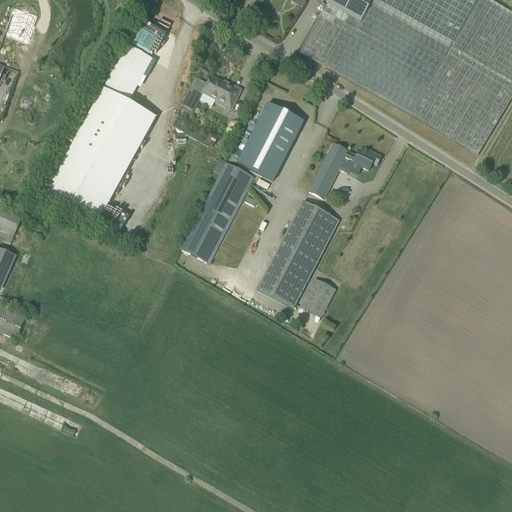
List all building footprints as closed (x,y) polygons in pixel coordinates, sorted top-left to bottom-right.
[(327,0),(325,3),(327,4),(299,54),(477,156),(511,97),(511,14),(487,0),(327,0)] [(13,10),(4,36),(5,36),(28,44),(37,18),(13,10)] [(148,59),(127,47),(44,196),(97,225),(154,119),(124,102),(148,59)] [(210,79),(207,85),(194,79),(180,107),(193,113),(199,103),(211,109),(215,101),(217,102),(218,100),(226,105),(224,108),(230,111),(240,92),(225,84),(224,86),(210,79)] [(267,105),(236,165),(272,184),(303,123),(267,105)] [(362,169),(368,173),(372,165),(376,167),(380,159),(369,153),(367,156),(358,152),(356,158),(348,153),(333,145),(308,193),(323,201),(338,171),(347,176),(348,173),(357,178),(362,169)] [(225,165),(181,252),(206,265),(251,178),(225,165)] [(168,174),(156,194),(169,201),(180,181),(168,174)] [(159,192),(163,177),(155,175),(151,190),(159,192)] [(292,311),(338,222),(303,204),(256,293),(292,311)] [(21,217),(0,207),(0,241),(9,246),(21,217)] [(0,292),(0,293),(15,258),(0,251),(0,292)] [(333,294),(314,284),(315,281),(314,281),(299,310),(320,321),(320,320),(317,319),(330,293),(333,295),(335,292),(334,291),(333,294)] [(0,334),(15,341),(26,317),(0,304),(0,334)]
